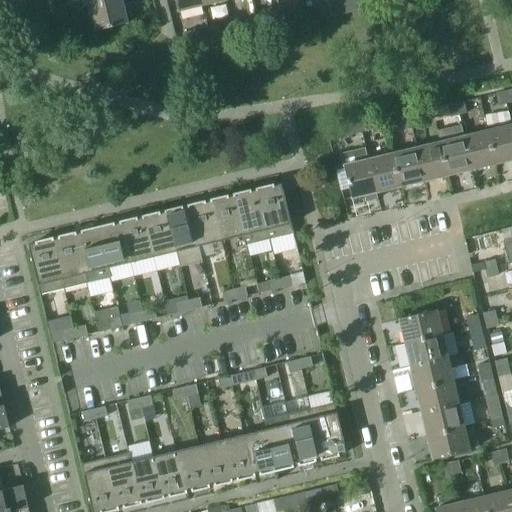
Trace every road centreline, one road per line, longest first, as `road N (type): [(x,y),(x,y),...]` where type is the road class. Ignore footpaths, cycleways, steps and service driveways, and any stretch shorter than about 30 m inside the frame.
road 1 (residential): [(393,511),(341,278),(449,246)]
road 2 (residential): [(44,511),(0,319)]
